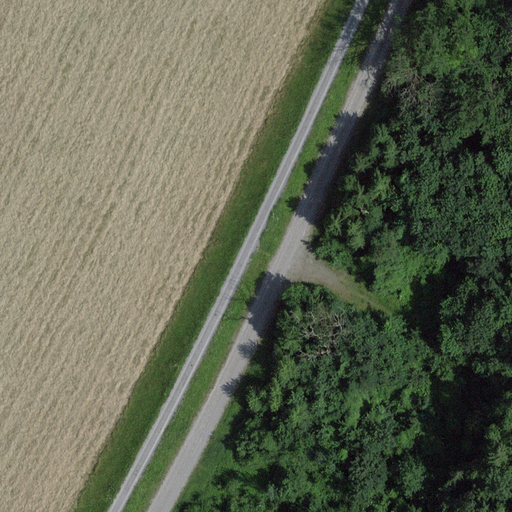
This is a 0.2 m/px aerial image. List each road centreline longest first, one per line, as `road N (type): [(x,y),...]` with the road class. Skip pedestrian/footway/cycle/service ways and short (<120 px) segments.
road 1 (track): [(366,0),(119,511)]
road 2 (track): [(161,511),(293,249)]
road 3 (track): [(293,249),(408,0)]
road 4 (track): [(293,249),(511,385)]
